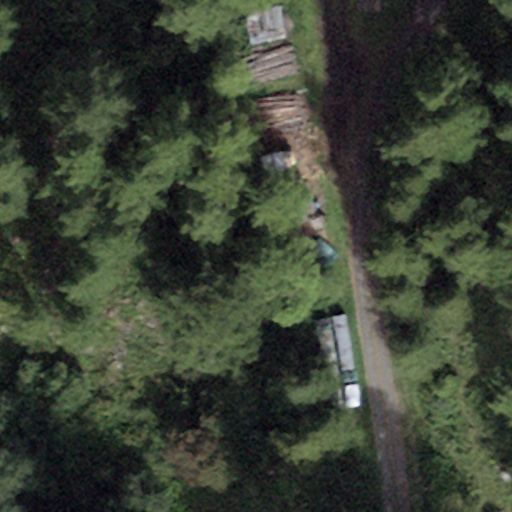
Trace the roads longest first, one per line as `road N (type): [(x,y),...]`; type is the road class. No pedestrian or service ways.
road 1 (track): [(400,511),(371,295),(361,137)]
road 2 (track): [(447,0),(361,137)]
road 3 (track): [(361,137),(357,72),(369,0)]
